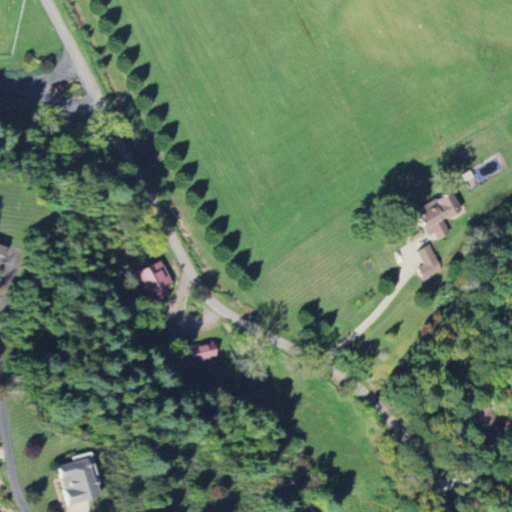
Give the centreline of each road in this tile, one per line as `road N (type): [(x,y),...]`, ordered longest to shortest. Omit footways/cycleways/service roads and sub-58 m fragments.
road 1 (residential): [(442,511),(421,461),(363,392),(208,297),(45,0)]
road 2 (residential): [(25,511),(14,493),(0,395)]
